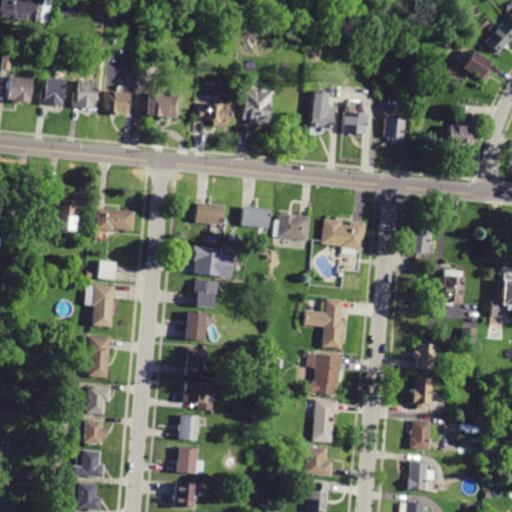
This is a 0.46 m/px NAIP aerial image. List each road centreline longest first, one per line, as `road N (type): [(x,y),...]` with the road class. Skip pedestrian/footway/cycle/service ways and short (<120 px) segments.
road 1 (residential): [(511,197),(0,143)]
road 2 (residential): [(133,511),(163,160)]
road 3 (residential): [(371,415),(390,185)]
